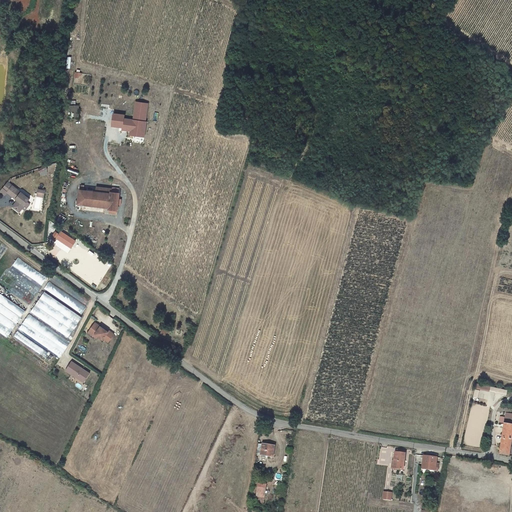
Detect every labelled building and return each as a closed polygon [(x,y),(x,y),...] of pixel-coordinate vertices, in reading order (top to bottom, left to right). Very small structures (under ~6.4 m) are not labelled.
[(122,130),(130,131),(130,135),(144,137),(146,122),(145,122),(148,104),(136,102),(133,120),(124,119),(124,115),(113,114),(111,127),(122,128),(122,130)] [(38,169),(41,176),(49,172),(46,165),(38,169)] [(20,213),(30,200),(6,183),(2,188),(7,192),(6,193),(18,201),(13,209),(20,213)] [(78,190),(77,204),(108,208),(108,209),(115,210),(116,210),(118,193),(110,192),(110,188),(105,188),(105,189),(95,188),(95,192),(78,190)] [(59,235),(56,239),(70,248),(75,241),(61,232),(59,235)] [(13,265),(42,285),(47,277),(18,258),(13,265)] [(87,306),(48,282),(44,290),(83,313),(87,306)] [(32,313),(40,317),(39,311),(40,309),(39,304),(43,304),(41,307),(42,313),(45,312),(43,311),(42,308),(46,302),(52,301),(52,303),(55,303),(58,304),(59,302),(44,292),(32,313)] [(0,293),(0,331),(9,337),(26,310),(0,293)] [(67,340),(82,317),(61,304),(57,312),(62,315),(52,329),(29,314),(20,328),(35,338),(34,340),(61,357),(70,342),(67,340)] [(108,344),(114,336),(109,332),(108,333),(96,324),(90,332),(103,342),(104,340),(108,344)] [(56,356),(16,333),(13,338),(53,361),(56,356)] [(72,362),(66,370),(83,383),(89,374),(72,362)] [(507,394),(508,389),(477,383),(474,396),(480,397),(481,393),(482,394),(483,390),(487,391),(487,393),(494,394),(495,392),(507,394)] [(511,434),(511,413),(498,411),(490,455),(500,456),(504,433),(511,434)] [(274,456),(276,446),(264,444),(263,454),(274,456)] [(399,464),(398,470),(406,471),(408,454),(398,453),(396,463),(399,464)] [(436,466),(437,464),(424,462),(423,469),(436,471),(437,466),(436,466)] [(265,495),(267,482),(259,481),(257,493),(265,495)] [(383,499),(391,500),(392,493),(385,492),(383,499)]
